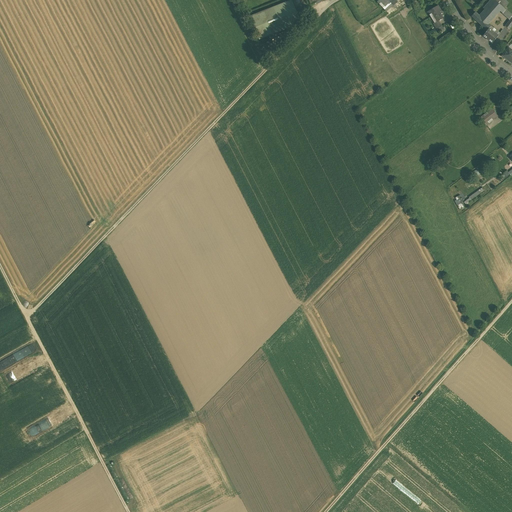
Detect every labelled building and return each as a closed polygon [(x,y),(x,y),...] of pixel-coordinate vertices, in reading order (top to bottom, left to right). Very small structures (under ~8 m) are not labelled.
[(292,0),(291,0),(250,16),(259,40),(301,23),(292,0)] [(393,0),(390,0),(389,1),(388,1),(381,6),(385,12),(396,4),(395,2),(393,0)] [(502,7),(494,0),(491,0),(487,5),(489,7),(486,11),(493,17),(499,10),(502,7)] [(445,17),(438,6),(428,12),(431,17),(432,16),(435,22),(436,23),(439,21),(445,17)] [(485,10),(479,16),(475,12),(472,16),(487,31),(489,28),(490,28),(487,26),(488,25),(487,23),(493,17),(486,11),(485,10)] [(511,18),(511,15),(506,10),(503,13),(510,20),(511,18)] [(439,21),(436,23),(435,22),(433,23),(437,29),(442,26),(439,21)] [(492,31),(489,28),(487,31),(483,36),(492,44),(498,36),(492,31)] [(506,51),(502,56),(504,58),(507,60),(511,53),(511,50),(508,48),(506,51)] [(188,86),(176,63),(172,65),(183,88),(188,86)] [(491,109),(480,117),(486,125),(497,117),(491,109)] [(66,187),(71,198),(76,195),(71,185),(66,187)] [(483,188),(462,202),(464,205),(485,191),(483,188)] [(461,194),(454,198),(461,209),(465,207),(462,202),(465,200),(461,194)]
